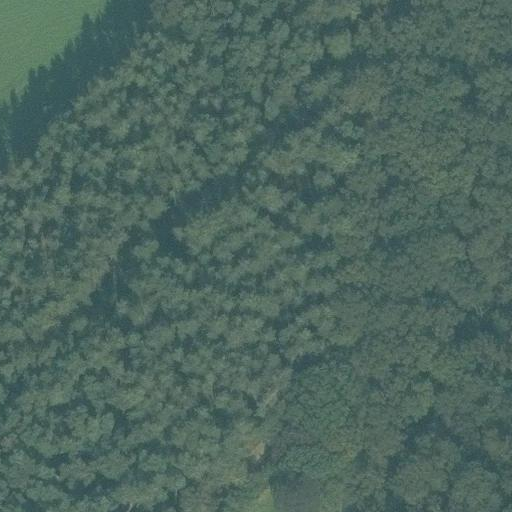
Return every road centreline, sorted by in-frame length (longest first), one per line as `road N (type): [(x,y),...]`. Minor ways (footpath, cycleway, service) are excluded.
road 1 (unclassified): [(344,511),(389,0)]
road 2 (track): [(200,511),(359,344)]
